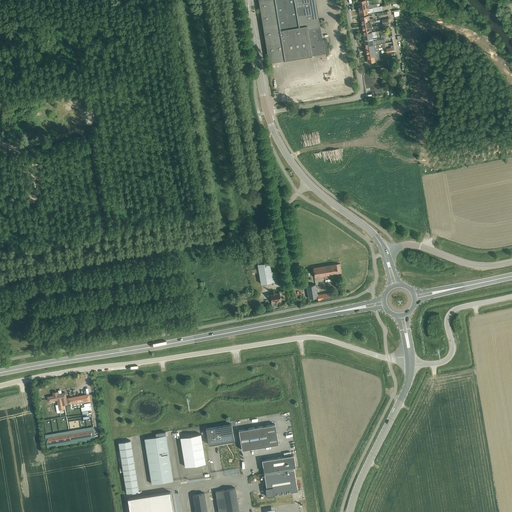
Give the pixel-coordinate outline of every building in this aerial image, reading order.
[(258,0),(269,63),(312,56),(312,55),(329,53),(327,40),(322,41),(320,27),(320,23),(318,23),(314,0),(258,0)] [(359,10),(380,6),(380,3),(376,4),(372,4),(371,3),(369,4),(368,0),(366,0),(365,0),(357,1),(358,5),(359,10)] [(373,12),(382,10),(382,6),(380,6),(359,10),(360,15),(368,13),(367,11),(368,11),(373,10),(373,12)] [(363,29),(362,30),(363,34),(370,32),(370,31),(379,30),(378,25),(371,26),(371,27),(363,28),(363,29)] [(366,50),(366,52),(375,51),(374,49),(386,47),(385,43),(365,46),(365,51),(366,50)] [(258,264),(261,284),(273,282),(269,262),(258,264)] [(313,267),(314,277),(341,273),(339,263),(313,267)] [(317,297),(318,299),(332,297),(331,292),(317,294),(315,284),(306,285),(308,298),(317,297)] [(271,295),(273,306),(273,307),(275,306),(274,304),(278,303),(277,301),(281,300),(280,293),(271,295)] [(89,394),(67,398),(66,393),(58,394),(58,392),(53,393),(54,396),(48,397),(49,401),(58,400),(59,408),(64,407),(64,404),(68,403),(84,400),(84,402),(90,401),(89,394)] [(234,440),(232,424),(206,428),(209,444),(234,440)] [(239,430),(242,450),(279,444),(275,424),(239,430)] [(91,428),(69,432),(48,436),(49,446),(71,442),(71,441),(92,437),(91,428)] [(185,467),(206,463),(201,434),(180,437),(185,467)] [(167,443),(166,435),(156,437),(157,444),(167,443)] [(156,437),(144,438),(146,448),(157,446),(157,444),(156,437)] [(119,442),(120,452),(132,450),(131,441),(119,442)] [(168,450),(167,443),(157,444),(157,446),(158,452),(168,450)] [(146,448),(147,457),(159,455),(158,452),(157,446),(146,448)] [(120,452),(122,460),(134,459),(132,450),(120,452)] [(169,458),(168,450),(158,452),(159,455),(160,459),(169,458)] [(147,457),(149,466),(160,464),(160,459),(159,455),(147,457)] [(294,455),(262,460),(264,472),(296,467),(294,455)] [(171,465),(169,458),(160,459),(160,464),(161,467),(171,465)] [(122,460),(123,467),(135,465),(134,459),(122,460)] [(149,466),(149,470),(150,475),(162,473),(161,467),(160,464),(149,466)] [(162,474),(172,473),(171,465),(161,467),(162,473),(162,474)] [(274,495),(298,491),(294,469),(264,474),(267,488),(265,488),(267,497),(274,495)] [(162,474),(162,473),(150,475),(152,484),(163,482),(162,474)] [(172,473),(162,474),(163,482),(173,481),(172,473)] [(124,478),(125,484),(137,482),(136,476),(124,478)] [(139,491),(137,482),(125,484),(127,493),(139,491)] [(218,508),(218,511),(236,511),(239,511),(238,503),(235,488),(216,491),(217,498),(224,497),(226,507),(218,508)] [(128,499),(129,511),(173,511),(171,492),(128,499)] [(207,511),(205,493),(193,495),(195,511),(207,511)]
